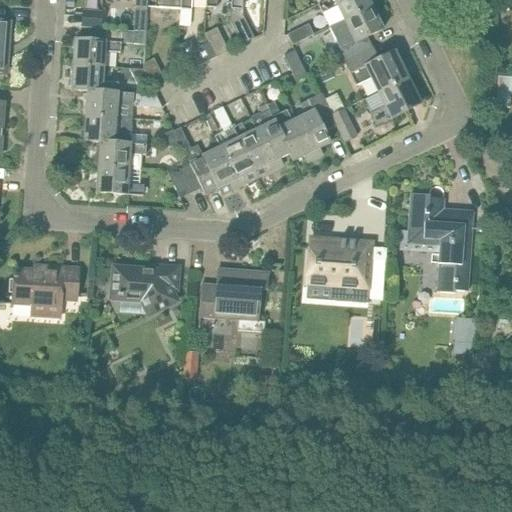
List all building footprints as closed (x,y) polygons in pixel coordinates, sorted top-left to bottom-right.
[(136,0),(136,8),(134,32),(147,32),(148,9),(148,0),(136,0)] [(167,8),(181,9),(181,0),(155,0),(156,7),(167,8)] [(192,0),(195,0),(207,1),(206,0),(181,0),(181,9),(192,10),(192,0)] [(217,0),(206,0),(207,1),(206,7),(217,8),(217,0)] [(231,0),(230,22),(242,45),(255,39),(243,15),(243,9),(242,9),(242,0),(231,0)] [(329,28),(372,7),(368,0),(330,0),(326,2),(326,1),(319,5),(323,13),(337,7),(344,20),(329,27),(329,28)] [(383,29),(372,7),(329,28),(346,61),(372,48),(367,37),(383,29)] [(83,11),(82,28),(101,29),(102,17),(102,13),(83,11)] [(0,72),(6,73),(9,21),(0,20),(0,72)] [(292,46),(314,35),(309,24),(287,35),(292,46)] [(205,34),(209,43),(217,58),(229,51),(217,28),(205,34)] [(146,45),(147,32),(134,32),(106,30),(105,42),(74,39),(73,65),(104,67),(105,52),(121,53),(122,43),(146,45)] [(190,71),(217,58),(209,43),(195,50),(191,41),(178,47),(190,71)] [(378,60),(372,48),(346,61),(345,61),(357,86),(372,79),(378,93),(407,78),(394,52),(378,60)] [(295,51),(284,57),(295,80),(306,74),(295,51)] [(145,70),(150,82),(154,89),(166,83),(154,59),(145,64),(144,69),(145,70)] [(104,67),(73,65),(71,91),(87,92),(87,91),(118,93),(119,83),(103,82),(104,67)] [(150,82),(145,70),(129,69),(138,87),(150,82)] [(420,105),(407,78),(378,93),(385,106),(370,113),(377,126),(420,105)] [(87,92),(85,116),(117,118),(118,103),(133,104),(133,106),(161,108),(156,96),(134,95),(134,94),(118,93),(87,91),(87,92)] [(319,122),(332,116),(321,94),(300,105),(305,116),(296,120),(313,157),(322,153),(319,148),(330,143),(319,122)] [(267,105),(269,110),(273,118),(272,118),(290,154),(289,154),(293,161),(303,156),(306,161),(313,157),(296,120),(292,122),(286,111),(280,114),(274,102),(267,105)] [(280,159),(289,154),(290,154),(272,118),(273,118),(269,110),(260,115),(259,113),(250,118),(251,119),(250,120),(255,131),(256,131),(274,167),(282,163),(280,159)] [(343,111),(332,116),(345,142),(356,137),(343,111)] [(83,142),(99,143),(130,145),(131,144),(131,134),(116,133),(117,118),(85,116),(83,142)] [(267,170),(274,167),(256,131),(255,131),(247,135),(242,124),(233,128),(258,179),(269,173),(267,170)] [(246,184),(258,179),(233,128),(224,133),(230,144),(220,148),(238,185),(245,181),(246,184)] [(168,147),(182,148),(176,136),(173,131),(162,136),(168,147)] [(230,189),(238,185),(220,148),(203,157),(197,146),(191,149),(183,132),(176,136),(182,148),(190,166),(194,174),(201,188),(205,195),(217,188),(221,197),(232,191),(230,189)] [(146,145),(131,144),(130,145),(99,143),(98,167),(129,169),(139,169),(140,155),(146,156),(146,145)] [(194,174),(190,166),(179,170),(181,174),(191,193),(201,188),(194,174)] [(128,185),(129,169),(98,167),(96,193),(143,196),(143,186),(128,185)] [(180,199),(191,193),(181,174),(167,172),(171,181),(180,199)] [(468,292),(471,232),(473,212),(436,210),(437,199),(430,198),(430,196),(410,194),(409,214),(408,233),(423,234),(423,239),(440,240),(438,264),(439,264),(437,293),(455,294),(455,291),(468,292)] [(309,263),(307,286),(334,288),(333,301),(367,304),(368,291),(370,264),(371,244),(335,241),(335,245),(310,243),(309,263)] [(178,292),(178,287),(179,267),(158,266),(158,276),(146,275),(147,270),(113,267),(112,283),(115,283),(118,300),(140,301),(148,317),(177,303),(171,291),(178,292)] [(76,301),(76,289),(78,269),(45,267),(45,272),(14,270),(13,290),(12,304),(29,305),(28,317),(59,320),(60,300),(76,301)] [(264,322),(258,321),(261,290),(267,291),(268,273),(217,270),(216,286),(202,285),(199,318),(238,321),(237,331),(263,333),(264,322)] [(457,354),(473,355),(474,343),(458,342),(457,354)] [(185,352),(184,379),(196,380),(198,353),(185,352)] [(498,376),(497,393),(507,394),(508,377),(498,376)]
